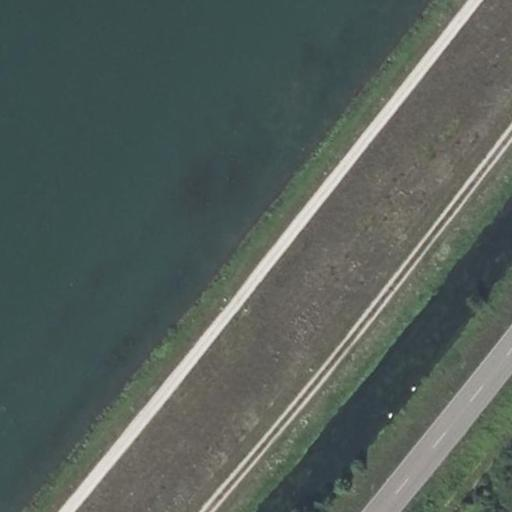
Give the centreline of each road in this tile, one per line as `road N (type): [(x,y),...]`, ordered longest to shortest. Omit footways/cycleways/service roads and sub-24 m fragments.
road 1 (track): [(490,0),(66,511)]
road 2 (track): [(511,123),(206,511)]
road 3 (tertiary): [(511,342),(368,511)]
